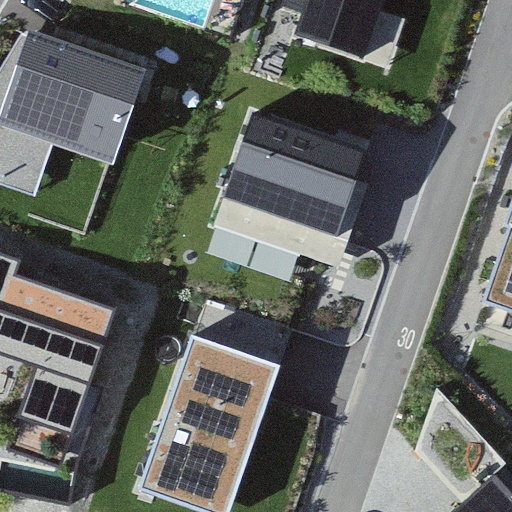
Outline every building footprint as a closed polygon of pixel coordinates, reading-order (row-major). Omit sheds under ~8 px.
[(381,0),(284,0),(281,8),(304,16),(297,35),(362,57),(381,0)] [(146,69),(25,32),(0,73),(0,184),(37,197),(53,147),(114,168),(146,69)] [(364,160),(253,118),(215,219),(327,261),(364,160)] [(511,206),(505,228),(510,230),(485,302),(511,311),(511,206)] [(22,261),(0,253),(0,356),(32,369),(17,420),(73,439),(116,311),(18,275),(22,261)] [(192,337),(139,492),(197,511),(230,511),(280,367),(192,337)]
